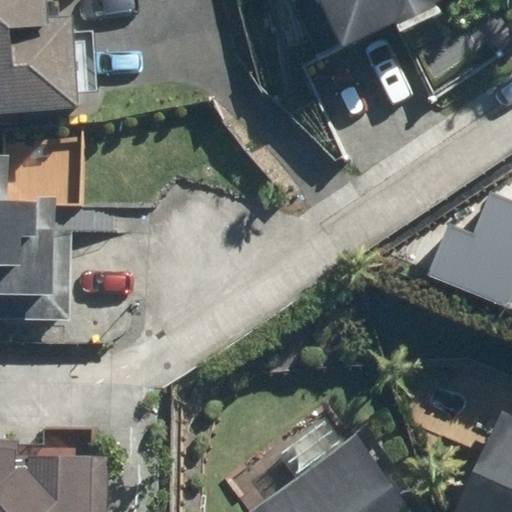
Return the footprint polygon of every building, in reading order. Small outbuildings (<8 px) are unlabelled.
[(0,0),(0,109),(71,104),(71,93),(92,92),(88,28),(67,30),(66,13),(39,14),(38,0),(0,0)] [(328,0),(349,34),(406,0),(328,0)] [(0,170),(0,304),(69,304),(69,171),(0,170)] [(458,511),(511,511),(511,398),(480,388),(441,506),(458,511)] [(421,511),(353,406),(243,476),(266,511),(421,511)] [(103,511),(106,445),(0,440),(0,511),(103,511)]
